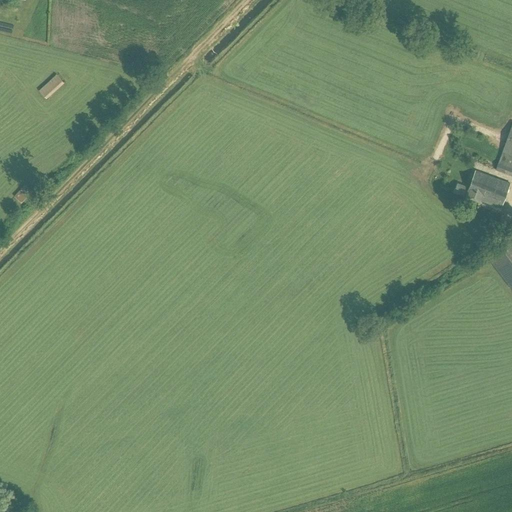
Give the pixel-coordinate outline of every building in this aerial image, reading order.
[(47,100),(65,83),(57,75),(39,91),(47,100)] [(511,124),(495,170),(511,176),(511,124)] [(502,208),(511,184),(475,170),(469,187),(457,183),(454,192),(465,196),(482,202),(482,200),(502,208)] [(22,203),(33,192),(26,184),(14,196),(22,203)] [(511,289),(511,237),(487,256),(511,289)]
